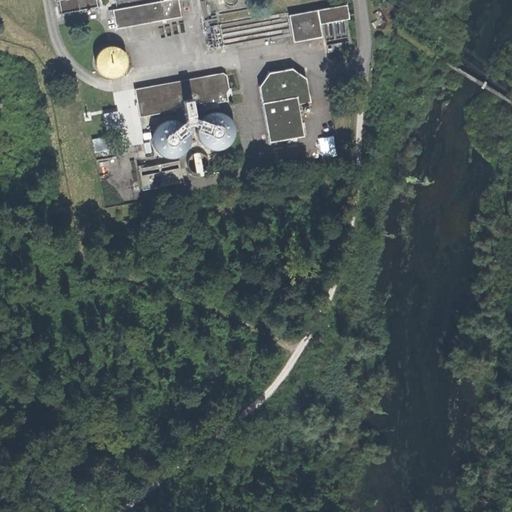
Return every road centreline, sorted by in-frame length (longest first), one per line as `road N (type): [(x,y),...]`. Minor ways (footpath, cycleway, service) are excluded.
road 1 (track): [(133,511),(306,345),(336,283),(358,186),(366,35)]
road 2 (track): [(0,222),(306,345)]
